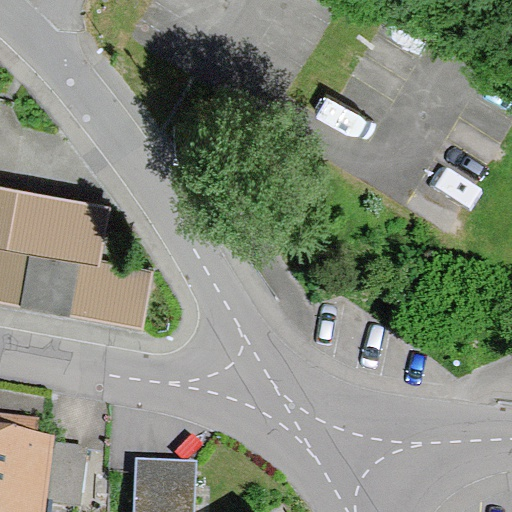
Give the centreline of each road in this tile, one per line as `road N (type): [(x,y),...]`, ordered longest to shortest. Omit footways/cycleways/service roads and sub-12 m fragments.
road 1 (residential): [(289,407),(126,147),(0,5)]
road 2 (residential): [(0,354),(289,407)]
road 3 (residential): [(289,407),(511,438)]
road 4 (residential): [(350,511),(289,407)]
